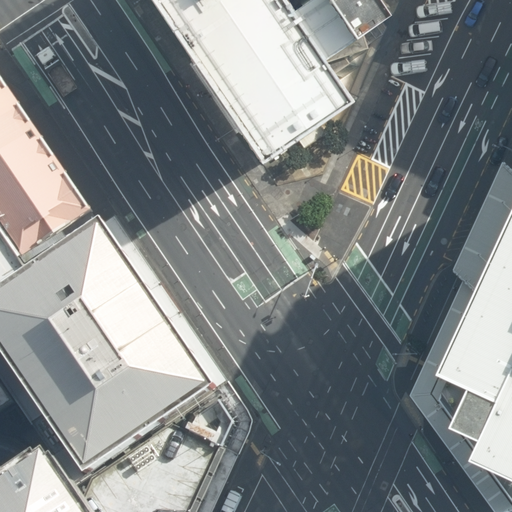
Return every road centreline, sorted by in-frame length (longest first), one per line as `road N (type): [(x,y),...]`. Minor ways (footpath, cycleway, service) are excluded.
road 1 (secondary): [(57,0),(327,399)]
road 2 (secondary): [(511,15),(327,399)]
road 3 (secondary): [(327,399),(403,511)]
road 4 (secondary): [(327,399),(272,511)]
